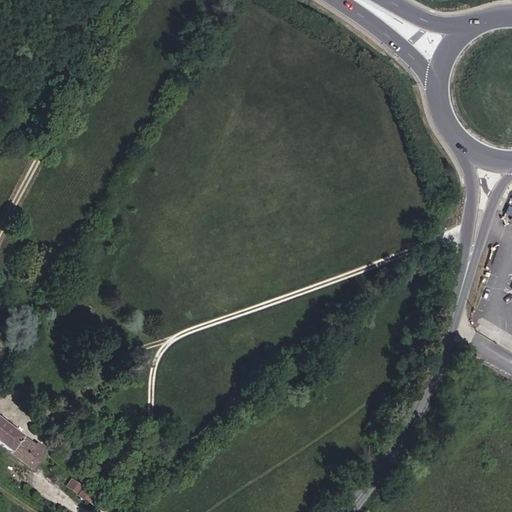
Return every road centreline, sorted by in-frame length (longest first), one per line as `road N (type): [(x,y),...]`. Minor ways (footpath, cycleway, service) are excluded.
road 1 (track): [(469,234),(19,406)]
road 2 (tertiary): [(464,279),(416,413),(343,511)]
road 3 (track): [(120,0),(56,137),(0,143)]
road 4 (track): [(111,511),(147,479),(166,349)]
road 5 (primary): [(339,0),(403,48),(435,89)]
road 6 (tertiary): [(465,149),(472,194),(464,279)]
